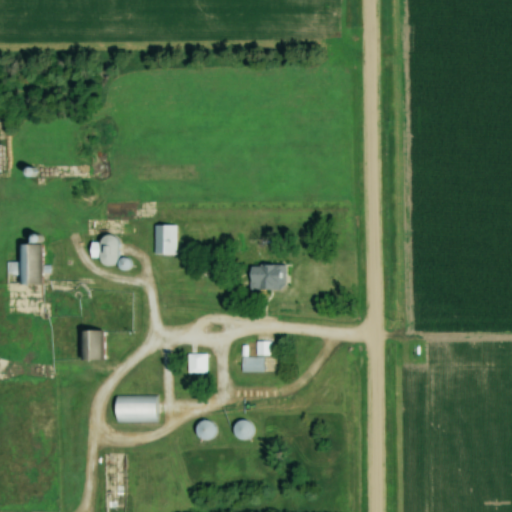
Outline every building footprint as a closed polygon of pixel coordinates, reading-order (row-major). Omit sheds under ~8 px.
[(136,202),(101,202),(101,220),(136,220),(136,202)] [(173,224),(151,224),(151,252),(173,252),(173,224)] [(240,280),(254,280),(254,289),(285,289),(285,263),(240,263),(240,280)] [(98,328),(78,328),(78,359),(98,359),(98,328)] [(205,354),(185,354),(185,373),(205,373),(205,354)] [(238,373),(261,373),(261,358),(238,358),(238,373)] [(156,396),(109,396),(109,422),(156,422),(156,396)] [(205,418),(191,428),(200,441),(215,431),(205,418)] [(233,422),(233,438),(247,438),(246,422),(233,422)]
